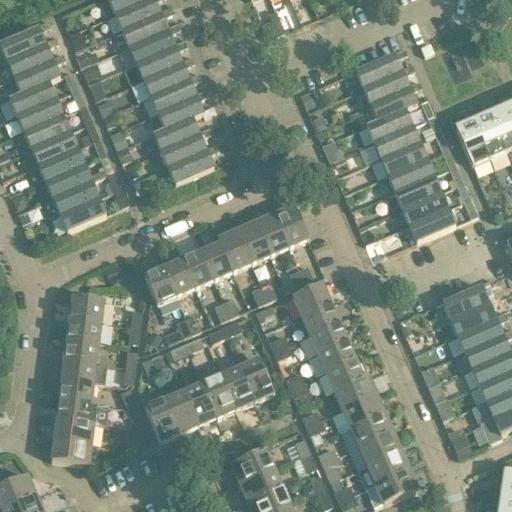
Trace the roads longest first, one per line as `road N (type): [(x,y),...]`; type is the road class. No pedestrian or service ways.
road 1 (residential): [(367,302),(321,199),(289,182),(42,289)]
road 2 (residential): [(444,487),(367,302)]
road 3 (residential): [(42,289),(25,438)]
road 4 (residential): [(367,302),(490,250)]
